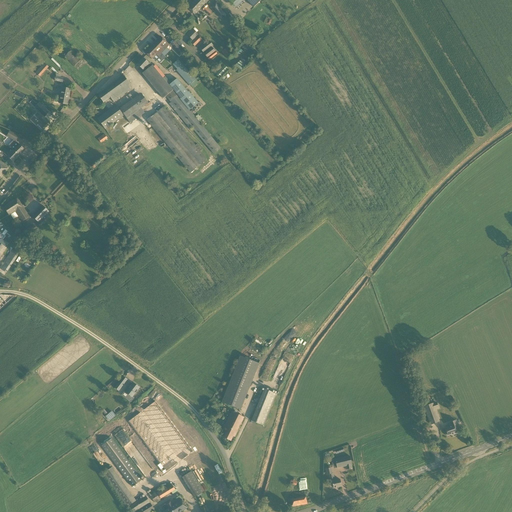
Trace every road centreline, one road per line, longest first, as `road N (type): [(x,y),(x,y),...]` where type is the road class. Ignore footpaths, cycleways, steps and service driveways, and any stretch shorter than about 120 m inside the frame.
road 1 (unclassified): [(244,511),(225,454),(185,401),(55,307),(0,291)]
road 2 (unclassified): [(0,198),(182,0)]
road 3 (tertiary): [(307,511),(478,449)]
